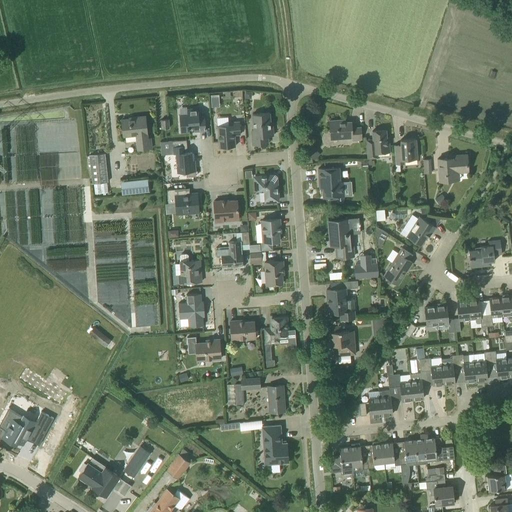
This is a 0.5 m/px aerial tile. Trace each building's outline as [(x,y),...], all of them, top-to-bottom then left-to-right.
[(219,94),(210,95),(211,103),(220,102),(219,94)] [(194,128),(194,131),(206,130),(205,116),(199,117),(198,108),(187,109),(187,115),(179,115),(180,132),(189,132),(189,129),(194,128)] [(269,113),(252,114),(251,114),(253,129),(251,129),(252,145),(268,144),(267,136),(273,136),(272,128),(270,128),(269,113)] [(126,142),(137,141),(137,149),(152,148),(150,138),(148,138),(145,116),(134,117),(134,118),(121,120),(123,136),(125,136),(126,142)] [(345,119),(344,119),(329,121),(330,131),(332,131),(332,139),(352,138),(352,141),(361,140),(361,127),(352,128),(351,122),(345,122),(345,119)] [(232,125),(217,126),(219,148),(235,146),(234,135),(240,134),(239,122),(232,123),(232,125)] [(365,139),(366,144),(367,159),(378,158),(377,151),(390,150),(389,138),(387,138),(386,130),(372,131),(373,139),(365,139)] [(394,145),(396,164),(399,164),(404,163),(404,159),(417,158),(416,138),(400,140),(401,144),(394,145)] [(196,176),(195,171),(195,160),(193,160),(192,152),(185,153),(184,146),(173,147),(173,154),(176,154),(177,173),(186,172),(187,177),(196,176)] [(318,159),(322,153),(316,148),(311,154),(318,159)] [(93,183),(108,182),(105,153),(90,154),(93,183)] [(460,179),(459,172),(468,172),(467,154),(452,155),(452,158),(437,159),(439,181),(460,179)] [(424,174),(431,173),(431,160),(423,160),(424,174)] [(323,197),(336,196),(336,200),(337,200),(337,201),(337,202),(338,202),(339,202),(339,203),(340,203),(341,202),(342,202),(343,201),(344,200),(344,199),(344,198),(344,196),(343,182),(340,182),(339,167),(318,168),(319,183),(322,183),(323,197)] [(278,200),(277,181),(276,181),(276,180),(275,180),(275,179),(272,177),(271,176),(270,176),(254,177),(255,190),(264,189),(265,201),(278,200)] [(130,180),(129,180),(130,181),(131,193),(149,191),(148,179),(130,180)] [(185,195),(184,188),(167,190),(169,204),(176,203),(177,212),(199,210),(197,194),(185,195)] [(223,221),(238,220),(237,200),(227,201),(227,202),(222,202),(221,200),(214,201),(216,222),(223,222),(223,221)] [(384,209),(376,210),(376,220),(385,220),(384,209)] [(256,212),(248,212),(248,220),(256,219),(256,212)] [(420,216),(406,236),(421,245),(427,235),(429,237),(435,226),(420,216)] [(358,218),(348,219),(328,220),(330,246),(335,246),(336,257),(354,256),(352,233),(359,232),(358,218)] [(278,232),(280,232),(281,232),(279,219),(262,220),(263,242),(261,242),(261,249),(273,248),(272,242),(279,241),(278,232)] [(380,246),(381,246),(388,233),(378,227),(380,246)] [(491,265),(490,261),(494,261),(494,255),(502,254),(500,240),(488,241),(489,245),(480,246),(475,247),(475,249),(467,250),(467,254),(469,254),(469,259),(470,267),(474,267),(491,265)] [(241,241),(232,242),(229,242),(229,246),(217,247),(215,250),(215,255),(217,257),(221,257),(222,267),(243,266),(241,241)] [(401,247),(387,270),(383,276),(398,285),(412,262),(408,259),(412,254),(401,247)] [(261,252),(250,252),(250,264),(262,264),(261,252)] [(179,256),(180,261),(181,275),(178,275),(179,283),(202,281),(201,273),(199,273),(198,260),(189,261),(188,255),(187,253),(181,254),(179,256)] [(281,269),(283,269),(283,261),(264,262),(266,284),(282,283),(281,269)] [(360,264),(354,265),(355,278),(378,276),(377,263),(371,263),(360,264)] [(343,281),(344,288),(327,289),(328,302),(330,302),(330,313),(340,312),(341,320),(351,319),(356,319),(354,299),(347,299),(346,288),(358,287),(357,280),(343,281)] [(202,313),(204,313),(203,301),(201,301),(201,293),(186,294),(187,302),(179,303),(180,318),(188,318),(189,326),(203,325),(202,313)] [(500,295),(500,297),(502,315),(507,314),(508,318),(511,320),(511,306),(511,296),(508,296),(508,295),(507,294),(500,295)] [(491,316),(502,315),(500,297),(489,298),(491,313),(486,313),(487,326),(492,325),(491,316)] [(478,299),(467,300),(469,318),(475,318),(475,321),(477,323),(481,322),(481,327),(487,326),(486,313),(480,314),(478,299)] [(459,318),(454,319),(455,331),(460,331),(459,319),(469,318),(467,300),(457,301),(459,318)] [(435,304),(435,306),(437,324),(448,323),(449,332),(455,331),(454,319),(448,319),(446,305),(444,305),(443,303),(435,304)] [(427,325),(437,324),(435,306),(425,307),(427,325)] [(265,328),(266,343),(280,342),(279,335),(286,335),(286,337),(288,337),(288,343),(286,343),(287,347),(296,347),(295,329),(286,330),(286,328),(288,328),(287,317),(272,318),(272,323),(270,323),(271,328),(265,328)] [(243,320),(238,320),(230,321),(231,340),(255,338),(254,321),(243,322),(243,320)] [(411,323),(408,328),(405,333),(409,336),(416,326),(411,323)] [(94,326),(88,333),(106,347),(114,336),(105,329),(102,333),(94,326)] [(342,331),(341,326),(330,326),(331,346),(334,345),(335,355),(355,354),(354,339),(354,330),(342,331)] [(206,340),(206,342),(196,343),(197,360),(221,358),(219,339),(206,340)] [(490,351),(491,364),(496,363),(498,378),(509,376),(507,358),(496,359),(495,350),(490,351)] [(485,364),(491,364),(490,351),(484,351),(485,361),(474,362),(476,382),(485,381),(484,379),(487,379),(485,364)] [(453,368),(458,367),(457,354),(451,355),(451,358),(441,359),(442,365),(444,383),(444,385),(452,384),(452,382),(454,382),(453,368)] [(473,354),(463,355),(463,354),(457,354),(458,367),(464,366),(465,381),(468,381),(468,383),(476,382),(474,362),(473,354)] [(430,357),(424,358),(426,370),(431,370),(433,385),(444,383),(442,365),(431,366),(430,357)] [(185,373),(178,375),(181,382),(187,379),(185,373)] [(402,400),(413,399),(411,381),(400,382),(399,373),(393,374),(395,386),(400,386),(402,400)] [(411,381),(413,399),(423,398),(420,374),(410,375),(411,381)] [(242,388),(248,388),(260,387),(259,378),(241,380),(242,384),(235,384),(236,404),(243,404),(242,388)] [(283,385),(273,385),(268,386),(269,412),(285,411),(283,385)] [(381,415),(379,397),(378,391),(368,392),(369,398),(371,416),(381,415)] [(390,396),(379,397),(381,415),(392,414),(390,396)] [(12,418),(2,436),(17,444),(19,439),(24,443),(31,429),(44,436),(54,418),(41,411),(36,419),(35,420),(23,414),(19,422),(12,418)] [(225,423),(220,424),(220,430),(240,427),(240,421),(225,423)] [(288,462),(287,442),(282,443),(280,425),(262,426),(265,464),(288,462)] [(427,462),(437,461),(443,460),(441,447),(436,448),(435,438),(428,438),(427,433),(424,434),(427,462)] [(427,463),(427,462),(424,434),(420,434),(420,439),(414,440),(416,463),(416,464),(427,463)] [(416,463),(414,440),(403,441),(405,451),(399,452),(400,465),(403,487),(408,487),(408,482),(407,482),(409,477),(410,470),(409,464),(416,463)] [(384,462),(382,443),(380,444),(380,442),(372,442),(373,444),(371,444),(373,455),(367,455),(368,468),(374,467),(374,463),(384,462)] [(394,461),(395,465),(400,465),(399,452),(393,453),(392,442),(382,443),(384,462),(394,461)] [(360,446),(359,443),(351,444),(351,447),(350,447),(352,471),(363,470),(363,468),(368,468),(367,455),(361,456),(360,446)] [(150,452),(140,446),(124,470),(134,477),(150,452)] [(353,473),(352,471),(350,447),(339,448),(340,458),(330,460),(331,472),(342,471),(342,474),(353,473)] [(178,478),(190,462),(178,453),(166,469),(178,478)] [(493,463),(491,463),(491,464),(493,463),(494,475),(487,475),(488,490),(506,488),(505,474),(507,474),(506,461),(493,463)] [(86,481),(90,483),(93,485),(92,487),(106,496),(119,476),(105,467),(102,472),(88,463),(86,464),(84,463),(79,470),(81,472),(79,476),(81,477),(80,479),(85,482),(86,481)] [(445,486),(445,479),(432,481),(426,481),(419,482),(420,488),(426,487),(427,489),(429,489),(430,495),(434,495),(435,504),(454,502),(452,486),(445,486)] [(153,507),(159,511),(175,511),(179,508),(181,510),(190,497),(178,489),(174,493),(167,488),(153,507)] [(508,511),(507,498),(505,498),(495,499),(495,504),(490,505),(490,506),(488,506),(488,511),(508,511)]
